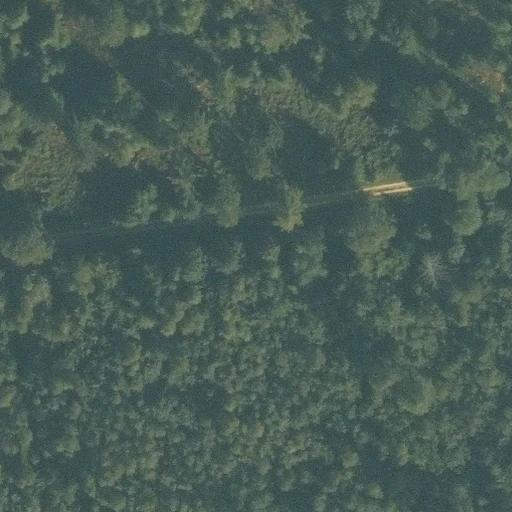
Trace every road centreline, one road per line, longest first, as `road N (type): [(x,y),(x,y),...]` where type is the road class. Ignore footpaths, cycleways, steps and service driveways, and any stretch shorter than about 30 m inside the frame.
road 1 (track): [(439,177),(6,245)]
road 2 (track): [(6,245),(46,511)]
road 3 (track): [(419,0),(439,177)]
